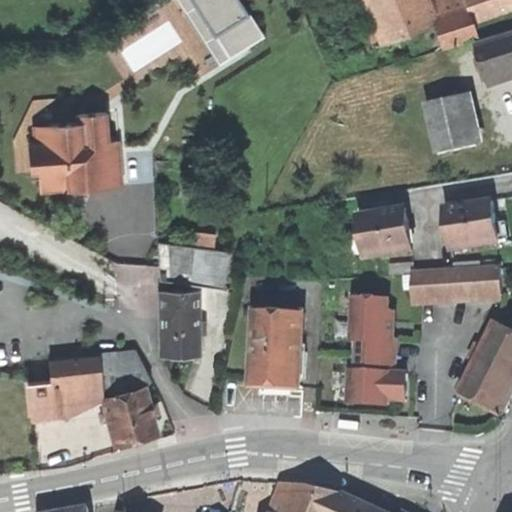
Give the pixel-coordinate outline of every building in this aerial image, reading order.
[(179,0),(186,11),(196,5),(192,0),(179,0)] [(238,0),(192,0),(196,5),(219,41),(227,35),(238,52),(264,35),(243,2),(241,4),(238,0)] [(385,41),(436,22),(427,0),(346,0),(346,1),(348,0),(368,0),(377,21),(369,23),(377,45),(385,42),(385,41)] [(476,20),(511,7),(511,0),(434,0),(439,13),(435,15),(446,45),(481,33),(476,20)] [(219,63),(238,52),(227,35),(219,41),(196,5),(186,11),(219,63)] [(511,37),(479,47),(490,86),(511,80),(511,79),(511,37)] [(77,122),(76,114),(74,97),(34,100),(15,141),(17,172),(31,171),(29,143),(41,142),(49,124),(77,122)] [(427,107),(438,154),(478,145),(467,97),(427,107)] [(107,112),(76,114),(77,122),(49,124),(41,142),(29,143),(31,171),(40,170),(42,192),(64,190),(68,182),(74,182),(80,182),(80,187),(123,184),(120,141),(109,142),(107,112)] [(495,201),(460,206),(462,216),(450,217),(455,250),(501,243),(498,224),(497,212),(495,201)] [(449,207),(450,217),(462,216),(460,206),(449,207)] [(409,208),(398,210),(400,219),(410,217),(409,208)] [(369,258),(416,250),(413,230),(410,217),(400,219),(398,210),(362,216),(366,239),(369,258)] [(509,223),(498,224),(501,243),(511,242),(509,223)] [(196,231),(194,246),(213,249),(215,234),(196,231)] [(360,260),(369,258),(366,239),(357,240),(360,260)] [(213,249),(194,246),(159,242),(160,279),(226,287),(231,251),(213,249)] [(503,296),(501,269),(413,275),(415,302),(418,302),(503,296)] [(199,355),(197,290),(161,291),(162,356),(187,355),(199,355)] [(408,375),(396,374),(397,341),(394,341),(394,339),(394,326),(395,314),(389,314),(389,301),(355,299),(353,341),(360,341),(359,356),(358,372),(352,372),(351,404),(389,406),(390,400),(407,402),(408,388),(408,375)] [(302,391),(306,315),(258,312),(254,387),(279,389),(302,391)] [(469,380),(462,393),(505,415),(511,400),(511,329),(497,322),(491,335),(469,380)] [(99,355),(104,398),(145,387),(152,380),(136,349),(99,352),(99,355)] [(68,416),(104,398),(99,355),(50,361),(52,380),(28,382),(33,421),(68,416)] [(145,387),(104,398),(116,443),(136,438),(157,432),(145,387)] [(383,511),(347,495),(310,486),(284,484),(272,511),(383,511)]
